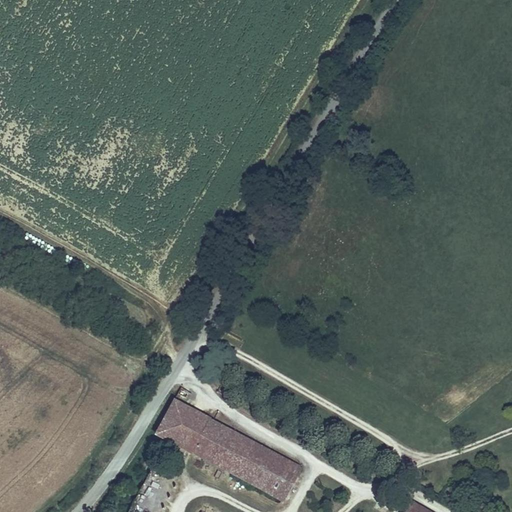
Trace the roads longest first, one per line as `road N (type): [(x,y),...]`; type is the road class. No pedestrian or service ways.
road 1 (tertiary): [(75,511),(175,363),(389,0)]
road 2 (track): [(196,325),(415,456),(391,478),(359,486),(213,401),(175,363)]
